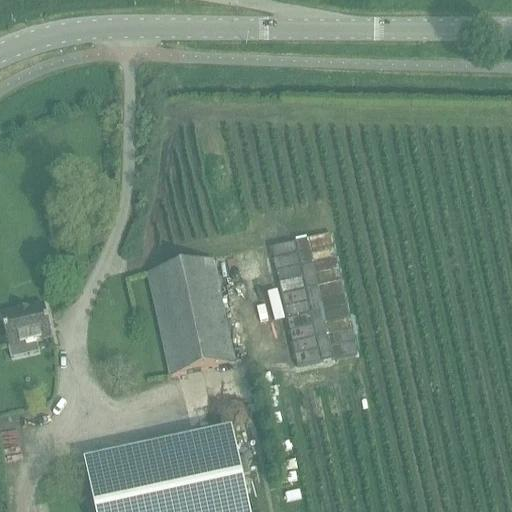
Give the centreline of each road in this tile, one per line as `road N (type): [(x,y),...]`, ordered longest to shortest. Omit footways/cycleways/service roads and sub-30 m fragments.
road 1 (unknown): [(112,55),(103,219),(53,329),(50,390),(53,418),(71,429),(121,418)]
road 2 (secondary): [(0,54),(98,29),(345,28)]
road 3 (secondary): [(345,28),(511,29)]
road 4 (unclassified): [(345,28),(224,0)]
